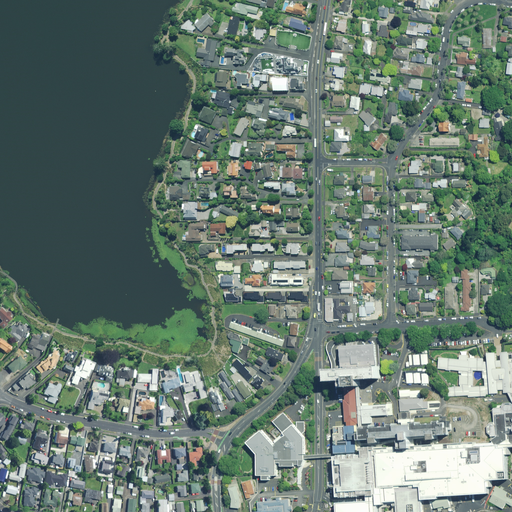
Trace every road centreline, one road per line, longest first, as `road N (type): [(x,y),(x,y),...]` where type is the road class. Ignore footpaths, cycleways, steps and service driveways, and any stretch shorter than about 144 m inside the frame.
road 1 (unclassified): [(227,441),(46,414),(0,394)]
road 2 (residential): [(476,0),(449,21),(438,94),(392,163)]
road 3 (residential): [(314,511),(317,330)]
road 4 (secondary): [(317,163),(317,330)]
road 5 (secondary): [(327,0),(317,163)]
road 6 (residential): [(392,163),(390,326)]
road 7 (secondary): [(317,330),(288,381),(227,441)]
